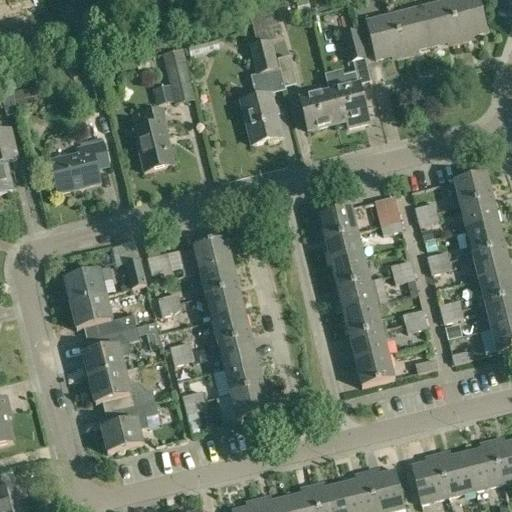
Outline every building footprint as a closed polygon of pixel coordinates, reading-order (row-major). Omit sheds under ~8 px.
[(313,0),(316,14),(336,9),(334,0),(313,0)] [(479,0),(459,0),(450,3),(461,46),(469,44),(468,39),(488,34),(479,0)] [(299,14),(311,11),(309,2),(297,4),(299,14)] [(422,9),(432,47),(451,43),(453,48),(461,46),(450,3),(422,9)] [(432,47),(422,9),(394,16),(405,60),(414,58),(412,52),(432,47)] [(258,47),(271,44),(263,12),(250,15),(258,47)] [(405,60),(394,16),(366,23),(376,61),(396,56),(398,62),(405,60)] [(353,64),(365,61),(358,34),(358,33),(344,36),(351,64),(353,64)] [(217,42),(188,49),(191,58),(219,51),(217,42)] [(272,44),(271,44),(258,47),(249,49),(256,77),(278,72),(272,44)] [(183,51),(163,56),(176,106),(195,102),(183,51)] [(278,62),(285,90),(297,87),(290,59),(278,62)] [(98,74),(81,79),(88,109),(106,105),(98,74)] [(349,131),(369,126),(356,75),(342,78),(345,90),(330,94),(338,126),(347,124),(349,131)] [(242,104),(252,148),(282,141),(270,96),(267,84),(253,87),(256,101),(242,104)] [(301,101),(309,134),(338,126),(330,94),(301,101)] [(14,100),(3,102),(7,117),(17,114),(14,100)] [(133,133),(144,175),(175,167),(165,126),(166,125),(162,111),(140,117),(143,130),(133,133)] [(0,196),(13,194),(6,164),(18,161),(10,132),(0,134),(0,196)] [(98,172),(109,169),(103,144),(82,149),(84,157),(52,165),(50,157),(48,157),(57,197),(101,186),(98,172)] [(454,185),(460,210),(492,202),(486,177),(454,185)] [(460,210),(467,234),(498,226),(492,202),(460,210)] [(436,207),(415,212),(417,220),(438,215),(436,207)] [(325,244),(358,236),(351,210),(319,218),(325,244)] [(438,215),(417,220),(419,230),(440,225),(438,215)] [(399,216),(379,221),(381,230),(401,225),(399,216)] [(401,225),(381,230),(383,239),(403,234),(401,225)] [(467,234),(473,259),(504,251),(498,226),(467,234)] [(420,234),(423,245),(433,242),(431,232),(420,234)] [(325,244),(331,268),(364,260),(358,236),(325,244)] [(200,275),(232,267),(226,242),(194,250),(200,275)] [(433,242),(423,245),(424,247),(426,255),(436,253),(433,242)] [(473,259),(479,283),(511,275),(504,251),(473,259)] [(186,254),(174,256),(179,275),(191,272),(186,254)] [(447,256),(427,260),(429,269),(449,264),(447,256)] [(148,262),(152,278),(172,273),(168,257),(148,262)] [(364,260),(331,268),(338,293),(370,285),(364,260)] [(124,266),(130,287),(131,292),(146,288),(139,263),(126,266),(124,266)] [(449,264),(429,269),(432,279),(452,274),(449,264)] [(411,265),(392,269),(394,279),(413,274),(411,265)] [(238,291),(232,267),(200,275),(206,299),(238,291)] [(109,271),(63,282),(70,307),(106,298),(103,285),(112,282),(109,271)] [(413,274),(394,279),(396,288),(415,284),(413,274)] [(479,283),(485,307),(511,300),(511,280),(511,275),(479,283)] [(338,293),(344,317),(376,309),(370,285),(338,293)] [(238,291),(206,299),(212,324),(245,316),(238,291)] [(178,297),(158,302),(160,311),(180,306),(178,297)] [(106,298),(70,307),(76,332),(95,327),(98,340),(136,331),(133,318),(112,323),(106,298)] [(511,300),(485,307),(491,332),(511,326),(511,300)] [(460,305),(440,309),(442,318),(462,313),(460,305)] [(180,306),(160,311),(162,320),(183,315),(180,306)] [(376,309),(344,317),(350,342),(382,334),(376,309)] [(462,313),(442,318),(445,327),(464,323),(462,313)] [(424,314),(404,319),(406,328),(426,323),(424,314)] [(212,324),(218,348),(251,340),(245,316),(212,324)] [(426,323),(406,328),(408,337),(428,332),(426,323)] [(511,326),(491,332),(498,357),(511,353),(511,326)] [(458,328),(446,331),(449,343),(461,340),(458,328)] [(101,352),(82,357),(88,381),(125,372),(119,348),(139,342),(136,331),(98,340),(101,352)] [(350,342),(356,366),(388,358),(382,334),(350,342)] [(257,365),(251,340),(218,348),(224,373),(257,365)] [(191,346),(171,351),(173,360),(193,355),(191,346)] [(452,359),(454,368),(475,363),(472,353),(452,359)] [(193,355),(173,360),(175,369),(195,364),(193,355)] [(388,358),(356,366),(362,391),(394,383),(388,358)] [(416,368),(417,377),(433,374),(438,372),(435,363),(416,368)] [(224,373),(230,398),(263,390),(257,365),(224,373)] [(125,372),(88,381),(95,407),(113,402),(116,414),(155,404),(152,391),(144,393),(143,390),(139,387),(133,386),(129,387),(125,372)] [(263,390),(230,398),(236,423),(269,415),(263,390)] [(203,395),(183,400),(185,409),(205,404),(203,395)] [(0,403),(0,448),(13,445),(7,421),(11,420),(6,402),(0,403)] [(119,426),(101,430),(107,456),(144,447),(138,421),(158,416),(155,404),(116,414),(119,426)] [(205,404),(185,409),(187,418),(202,415),(207,413),(205,404)] [(195,419),(201,440),(210,437),(204,416),(195,419)] [(500,441),(492,443),(503,486),(511,483),(511,443),(501,446),(500,441)] [(485,449),(466,454),(476,493),(503,486),(492,443),(484,445),(485,449)] [(446,455),(438,457),(448,499),(476,493),(466,454),(446,459),(446,455)] [(448,499),(438,457),(430,459),(431,463),(411,468),(421,506),(448,499)] [(375,473),(367,475),(376,511),(399,511),(405,511),(396,472),(376,477),(375,473)] [(361,481),(341,486),(347,511),(376,511),(367,475),(360,477),(361,481)] [(0,482),(0,511),(24,511),(19,489),(3,493),(0,482)] [(321,486),(313,488),(318,511),(347,511),(341,486),(322,491),(321,486)] [(306,495),(287,500),(290,511),(318,511),(313,488),(305,490),(306,495)] [(266,500),(259,502),(261,511),(290,511),(287,500),(268,505),(266,500)] [(261,511),(259,502),(250,504),(252,509),(238,511),(261,511)]
